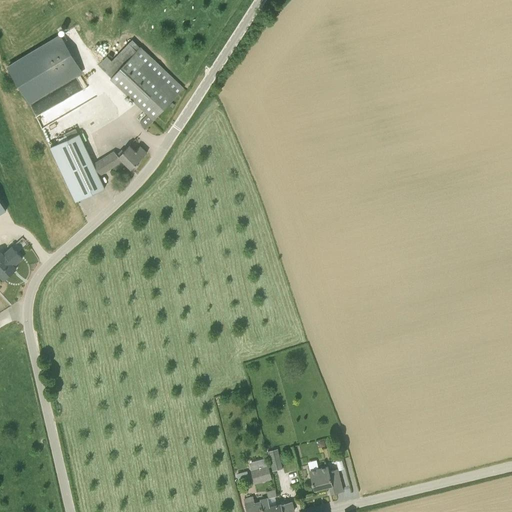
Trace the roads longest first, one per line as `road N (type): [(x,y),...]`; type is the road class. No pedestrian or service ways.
road 1 (unclassified): [(69,511),(27,323),(29,295),(55,257),(143,175),(259,0)]
road 2 (tertiary): [(323,511),(511,466)]
